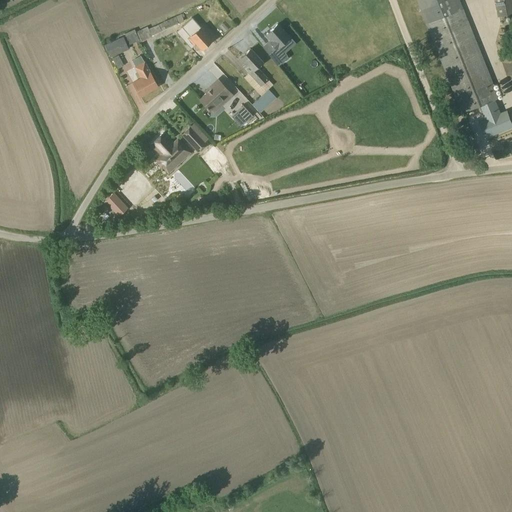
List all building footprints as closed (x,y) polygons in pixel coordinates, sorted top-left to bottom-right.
[(499,98),(459,0),(417,0),(463,113),(480,106),(485,119),(480,121),(486,136),(511,125),(511,123),(506,110),(500,112),(495,100),(499,98)] [(511,13),(511,0),(494,0),(498,16),(511,13)] [(216,3),(211,6),(214,10),(216,9),(219,14),(222,12),(216,3)] [(194,17),(194,16),(191,9),(148,29),(146,27),(136,32),(142,41),(151,37),(151,36),(183,21),(184,20),(183,19),(186,18),(186,17),(187,16),(190,18),(194,17)] [(216,17),(212,12),(206,16),(209,21),(216,17)] [(187,21),(174,32),(183,42),(187,38),(194,45),(196,44),(201,49),(211,40),(199,27),(195,30),(187,21)] [(276,24),(266,34),(271,40),(269,42),(268,41),(262,47),(277,66),(287,58),(284,52),(294,43),(289,37),(288,37),(276,24)] [(109,57),(128,49),(122,37),(104,45),(109,57)] [(262,62),(250,49),(239,58),(245,64),(242,66),(248,72),(243,77),(260,96),(251,104),(258,112),(263,117),(271,109),(267,104),(281,92),(273,84),(272,84),(256,67),(262,62)] [(123,65),(118,56),(112,59),(117,68),(123,65)] [(157,86),(139,56),(131,61),(134,66),(133,67),(136,73),(134,74),(137,78),(131,82),(140,96),(157,86)] [(231,95),(217,79),(209,86),(210,88),(199,99),(212,113),(231,95)] [(250,114),(242,105),(231,116),(239,125),(250,114)] [(208,138),(193,123),(180,135),(197,153),(207,143),(205,141),(208,138)] [(171,142),(162,133),(150,144),(159,154),(153,159),(156,162),(155,163),(160,169),(162,168),(167,174),(191,152),(177,137),(171,142)] [(127,207),(113,192),(104,201),(117,215),(127,207)] [(177,204),(171,201),(168,207),(175,210),(177,204)]
